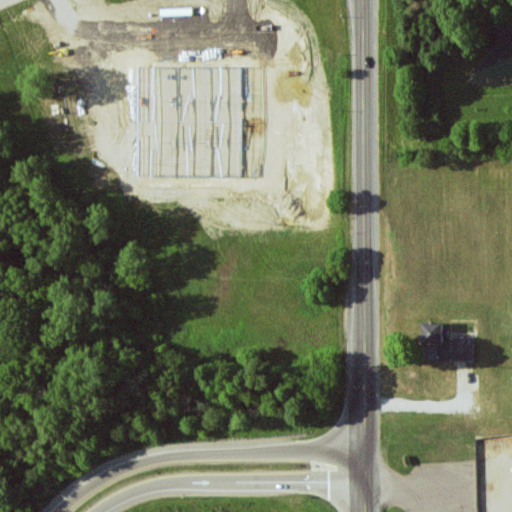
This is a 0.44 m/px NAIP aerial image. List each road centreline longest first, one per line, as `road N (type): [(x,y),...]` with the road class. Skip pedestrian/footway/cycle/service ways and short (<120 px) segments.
road 1 (tertiary): [(368,511),(363,0)]
road 2 (motorway): [(368,455),(153,461),(115,473),(60,511)]
road 3 (motorway): [(97,511),(167,483),(368,480)]
